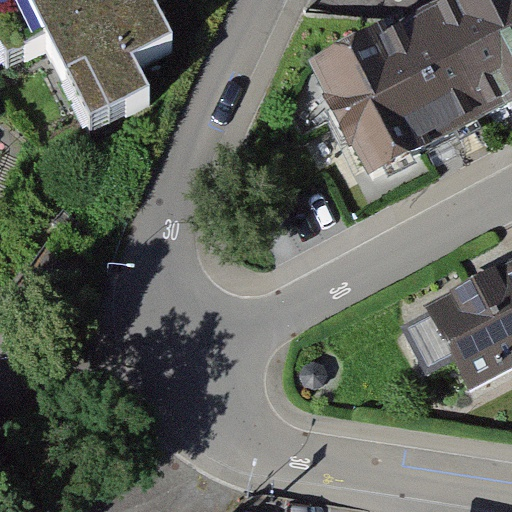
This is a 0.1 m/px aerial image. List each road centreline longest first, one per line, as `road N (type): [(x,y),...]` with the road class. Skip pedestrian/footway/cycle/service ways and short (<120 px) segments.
road 1 (residential): [(171,379),(158,346),(165,234),(258,0)]
road 2 (residential): [(171,379),(511,197)]
road 3 (residential): [(511,504),(250,449),(210,428),(171,379)]
road 4 (track): [(210,428),(170,478),(71,511)]
